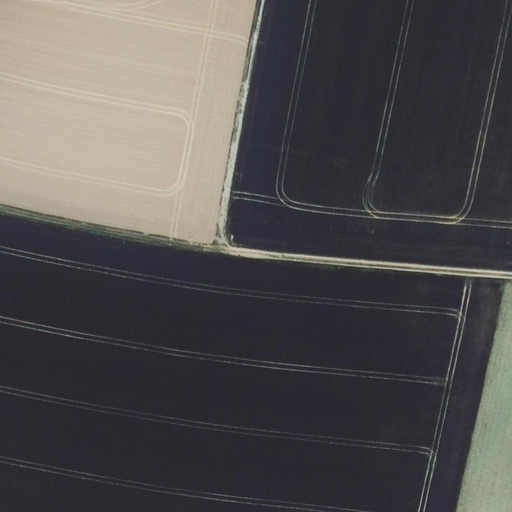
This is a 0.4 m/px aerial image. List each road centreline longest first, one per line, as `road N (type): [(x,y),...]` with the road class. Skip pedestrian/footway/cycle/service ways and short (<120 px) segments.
road 1 (track): [(511,276),(219,250),(0,207)]
road 2 (track): [(257,0),(219,250)]
